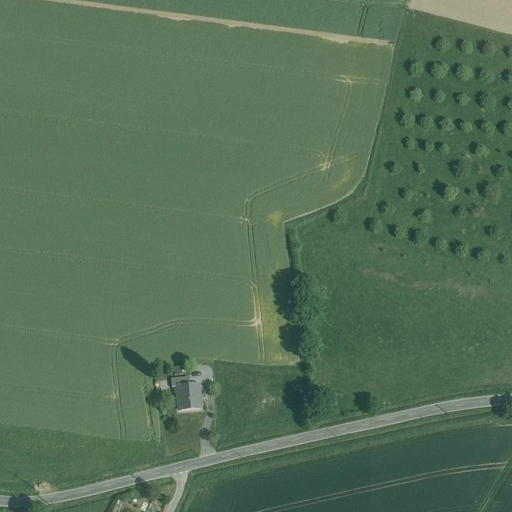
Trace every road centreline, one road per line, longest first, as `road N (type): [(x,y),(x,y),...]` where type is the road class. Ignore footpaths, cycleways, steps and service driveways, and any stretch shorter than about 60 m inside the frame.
road 1 (secondary): [(511,400),(455,405),(183,467)]
road 2 (secondary): [(183,467),(67,495),(0,501)]
